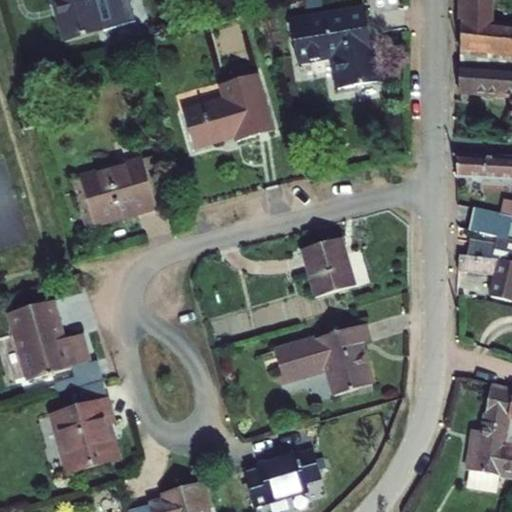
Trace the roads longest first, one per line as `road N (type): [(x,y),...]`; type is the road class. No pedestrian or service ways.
road 1 (residential): [(133,313),(134,280),(158,256),(435,184)]
road 2 (residential): [(369,511),(394,480),(429,403),(435,184)]
road 3 (residential): [(133,313),(170,336),(191,362),(202,418),(188,432),(159,431),(146,409),(130,326)]
road 4 (residential): [(435,184),(434,0)]
